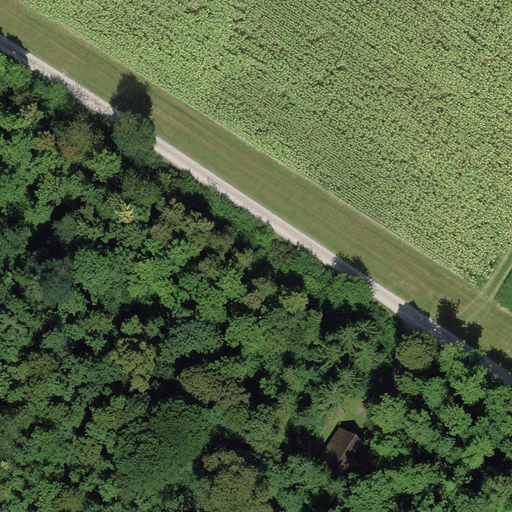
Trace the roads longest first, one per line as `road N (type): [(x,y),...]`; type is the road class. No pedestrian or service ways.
road 1 (track): [(511,381),(0,37)]
road 2 (track): [(437,331),(367,429),(388,450),(373,475)]
